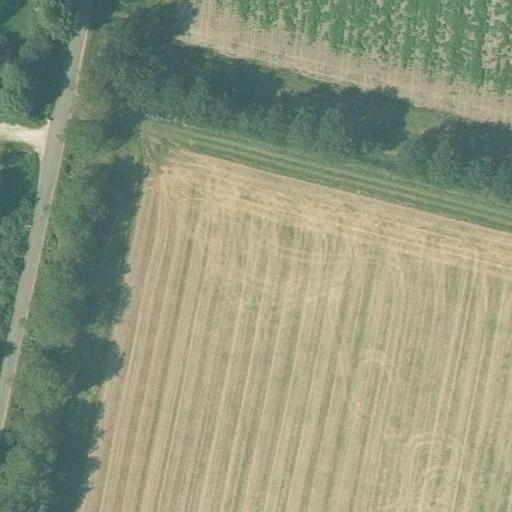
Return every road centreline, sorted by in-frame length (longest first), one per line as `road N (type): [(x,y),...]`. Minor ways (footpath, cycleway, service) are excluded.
road 1 (unclassified): [(0,394),(84,0)]
road 2 (track): [(180,192),(155,145),(66,107)]
